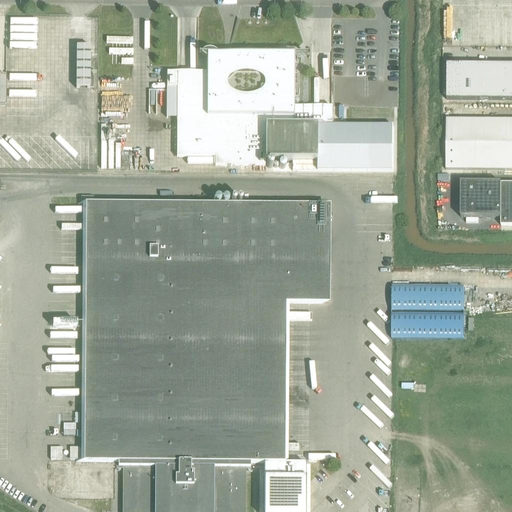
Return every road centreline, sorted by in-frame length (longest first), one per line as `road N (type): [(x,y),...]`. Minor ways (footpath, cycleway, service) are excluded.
road 1 (unknown): [(149,0),(148,160),(214,163)]
road 2 (unknown): [(353,311),(324,310),(314,325),(317,442),(354,446)]
road 3 (unknown): [(24,120),(59,94),(60,33),(81,20),(82,0)]
